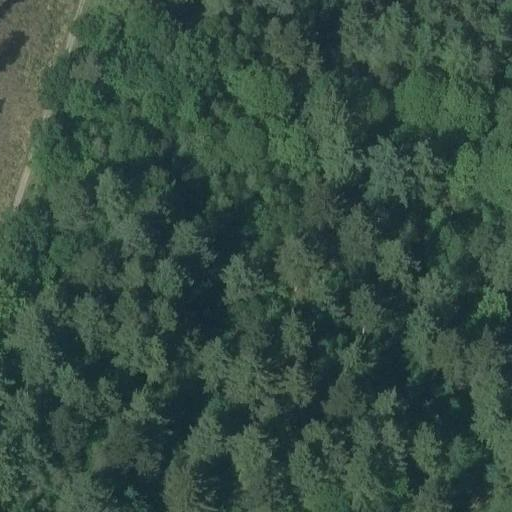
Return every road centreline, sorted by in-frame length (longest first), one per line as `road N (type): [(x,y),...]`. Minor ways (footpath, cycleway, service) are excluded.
road 1 (track): [(60,10),(219,44),(344,91),(511,105)]
road 2 (track): [(0,209),(60,10)]
